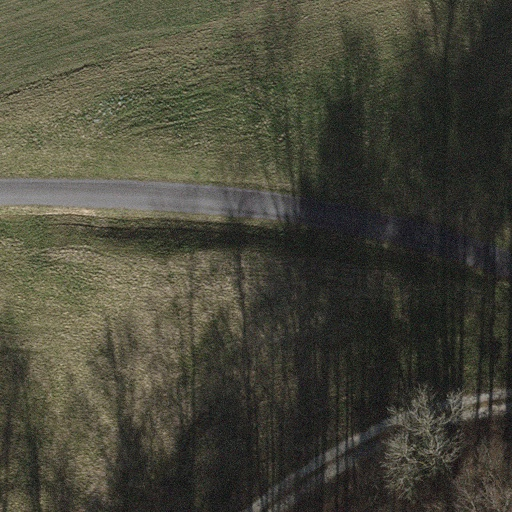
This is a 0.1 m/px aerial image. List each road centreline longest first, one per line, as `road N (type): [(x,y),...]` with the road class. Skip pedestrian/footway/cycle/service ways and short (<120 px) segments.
road 1 (track): [(511,265),(449,244),(238,203),(0,194)]
road 2 (track): [(511,416),(468,419),(291,511)]
